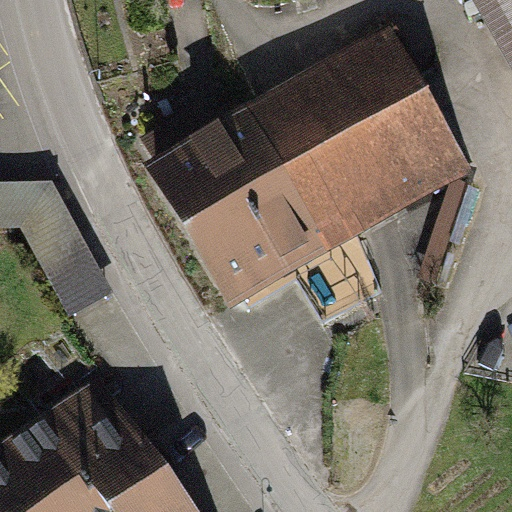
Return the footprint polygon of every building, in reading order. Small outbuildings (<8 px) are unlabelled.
[(233,0),(235,9),(278,0),(233,0)] [(511,0),(456,0),(511,90),(511,0)] [(383,36),(137,175),(222,323),(467,184),(383,36)] [(75,325),(119,301),(79,227),(35,251),(75,325)] [(178,511),(93,392),(30,436),(83,511),(178,511)] [(83,511),(30,436),(0,457),(0,511),(83,511)]
